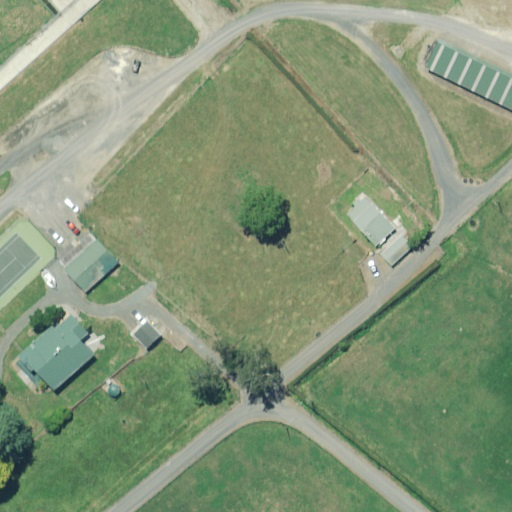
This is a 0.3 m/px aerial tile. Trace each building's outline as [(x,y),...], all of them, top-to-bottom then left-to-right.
[(212,6),(206,0),(198,0),(194,4),(202,14),(212,6)] [(397,229),(363,192),(354,201),(357,205),(348,213),(378,246),(397,229)] [(413,248),(404,237),(383,254),(393,266),(413,248)] [(119,263),(97,240),(66,269),(88,292),(119,263)] [(90,333),(73,314),(59,328),(56,326),(24,355),(57,390),(95,355),(82,340),(90,333)] [(161,334),(147,321),(134,334),(148,348),(161,334)]
